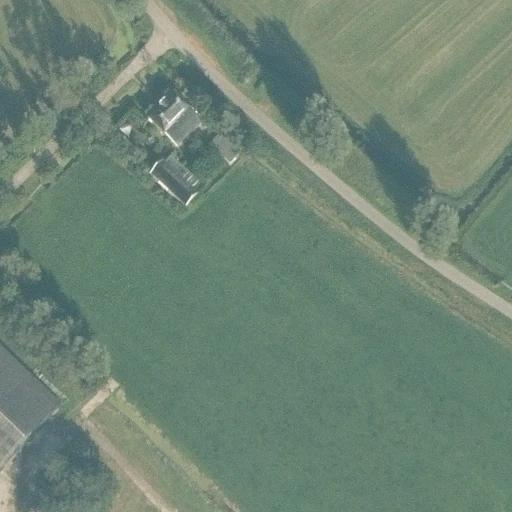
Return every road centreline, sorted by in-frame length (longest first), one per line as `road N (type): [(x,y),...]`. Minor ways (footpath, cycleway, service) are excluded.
road 1 (unclassified): [(511,314),(418,252),(269,129),(142,0)]
road 2 (track): [(107,385),(0,497)]
road 3 (track): [(76,417),(167,511)]
